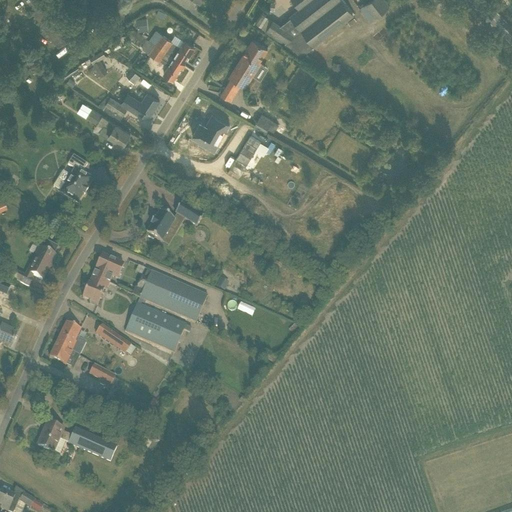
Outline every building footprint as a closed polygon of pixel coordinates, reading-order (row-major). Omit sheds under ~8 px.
[(22,0),(57,48),(76,35),(50,0),(22,0)] [(265,32),(301,57),(353,17),(340,0),(292,0),(299,9),(290,16),(301,31),(296,35),(273,21),(265,32)] [(390,7),(384,0),(371,0),(360,9),(370,22),(390,7)] [(152,37),(150,40),(184,63),(195,48),(184,41),(180,47),(157,30),(152,37)] [(149,41),(147,39),(142,46),(143,49),(160,61),(161,60),(169,66),(164,73),(174,80),(184,63),(150,40),(149,41)] [(261,80),(269,67),(259,61),(267,49),(253,39),(229,77),(231,78),(221,96),(231,101),(241,84),(246,87),(253,75),(261,80)] [(106,56),(103,50),(90,57),(93,63),(106,56)] [(100,75),(106,72),(99,61),(94,63),(100,75)] [(64,75),(66,78),(79,70),(77,66),(64,75)] [(126,76),(134,84),(140,77),(132,69),(126,76)] [(121,104),(105,94),(98,107),(120,121),(128,108),(135,114),(137,110),(149,118),(160,102),(148,94),(142,102),(128,93),(121,104)] [(123,145),(130,134),(82,104),(77,112),(86,117),(85,118),(102,129),(104,127),(112,132),(109,137),(123,145)] [(269,128),(274,121),(263,114),(255,126),(266,132),(269,128)] [(261,143),(250,136),(230,168),(240,175),(261,143)] [(86,189),(92,180),(82,173),(87,165),(73,156),(67,165),(75,170),(71,177),(69,176),(64,184),(66,185),(61,193),(77,203),(83,194),(84,195),(88,190),(86,189)] [(154,238),(168,247),(184,219),(197,227),(202,217),(181,204),(175,214),(177,215),(174,220),(160,212),(147,234),(149,235),(148,237),(153,240),(154,238)] [(56,257),(53,255),(57,247),(45,241),(41,249),(42,250),(30,273),(27,272),(28,271),(28,270),(25,276),(17,272),(14,280),(28,287),(32,280),(31,280),(33,276),(42,280),(49,266),(51,267),(56,257)] [(96,270),(91,280),(101,284),(102,282),(109,284),(112,277),(118,279),(124,265),(102,256),(96,269),(96,270)] [(207,296),(151,272),(139,299),(196,323),(207,296)] [(219,278),(216,287),(224,290),(227,281),(219,278)] [(106,291),(109,284),(102,282),(101,284),(91,280),(90,284),(88,284),(83,298),(90,301),(90,303),(98,306),(102,293),(104,294),(106,291)] [(11,288),(0,282),(0,293),(7,297),(11,288)] [(191,328),(186,326),(186,325),(145,308),(133,336),(174,353),(184,331),(189,333),(191,328)] [(65,349),(73,353),(77,343),(75,343),(81,331),(67,323),(57,343),(66,348),(65,349)] [(1,325),(1,327),(0,326),(0,342),(11,348),(16,335),(12,333),(13,331),(1,325)] [(113,345),(119,336),(102,325),(95,334),(113,345)] [(126,352),(131,344),(123,339),(118,347),(126,352)] [(66,348),(57,343),(49,358),(66,366),(67,365),(74,369),(80,357),(73,353),(65,349),(66,348)] [(114,376),(95,365),(90,374),(109,385),(114,376)] [(43,434),(38,446),(54,453),(59,440),(110,462),(116,448),(75,429),(71,436),(62,432),(63,430),(47,423),(47,424),(49,425),(45,435),(43,434)] [(17,500),(17,498),(1,490),(0,491),(0,505),(2,506),(1,509),(7,511),(8,511),(14,511),(19,501),(17,500)] [(36,500),(26,494),(20,502),(30,508),(36,500)]
